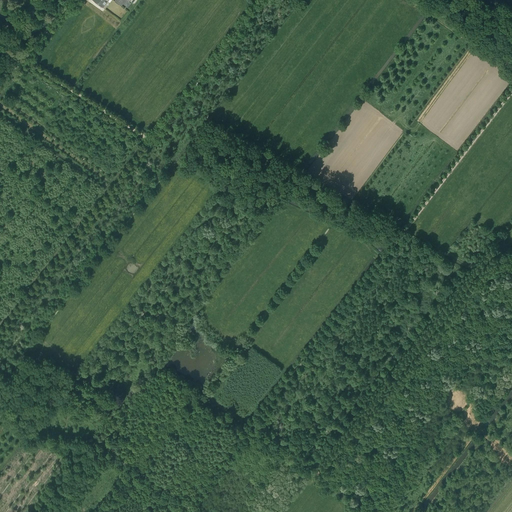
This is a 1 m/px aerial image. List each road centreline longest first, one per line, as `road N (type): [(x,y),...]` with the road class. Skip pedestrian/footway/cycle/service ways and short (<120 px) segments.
road 1 (track): [(185,506),(511,90)]
road 2 (track): [(0,334),(261,0)]
road 3 (track): [(185,506),(95,446),(29,437),(0,418)]
